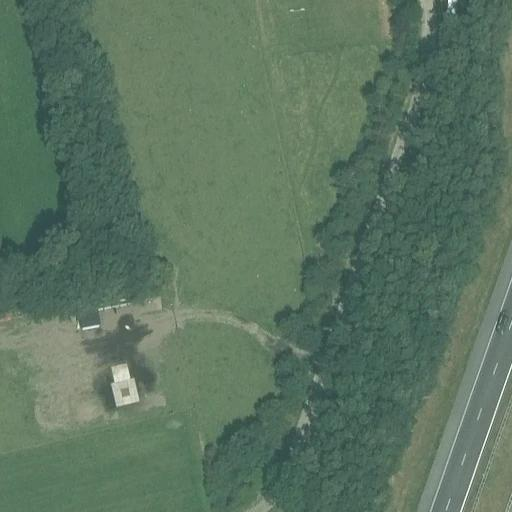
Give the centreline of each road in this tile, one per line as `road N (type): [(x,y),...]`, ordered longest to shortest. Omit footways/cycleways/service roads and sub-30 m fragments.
road 1 (unclassified): [(255,511),(292,456),(413,107),(423,76),(424,0)]
road 2 (motorway): [(511,316),(443,511)]
